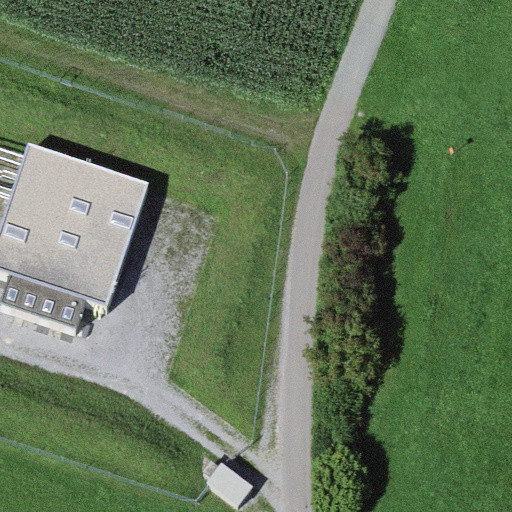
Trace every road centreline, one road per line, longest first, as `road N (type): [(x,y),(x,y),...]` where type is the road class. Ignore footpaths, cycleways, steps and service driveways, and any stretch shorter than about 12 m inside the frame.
road 1 (residential): [(379,0),(309,205),(296,511)]
road 2 (track): [(328,148),(0,33)]
